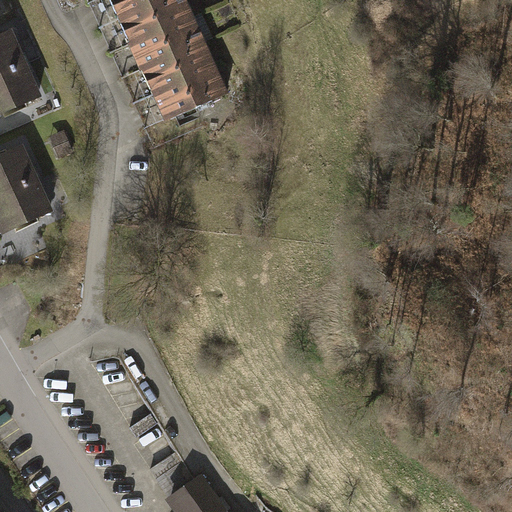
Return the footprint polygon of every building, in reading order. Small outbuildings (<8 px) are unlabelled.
[(110,0),(120,22),(168,0),(110,0)] [(168,0),(120,22),(132,47),(196,18),(187,0),(168,0)] [(144,73),(208,44),(196,18),(132,47),(144,73)] [(16,33),(0,40),(0,81),(31,68),(16,33)] [(144,73),(155,98),(219,69),(208,44),(144,73)] [(31,68),(0,81),(0,121),(46,101),(31,68)] [(219,69),(155,98),(169,128),(232,98),(219,69)] [(64,129),(50,135),(59,156),(72,150),(64,129)] [(23,141),(0,151),(0,192),(38,175),(23,141)] [(38,175),(0,192),(0,229),(1,232),(53,209),(38,175)] [(229,511),(201,471),(164,496),(175,511),(229,511)]
